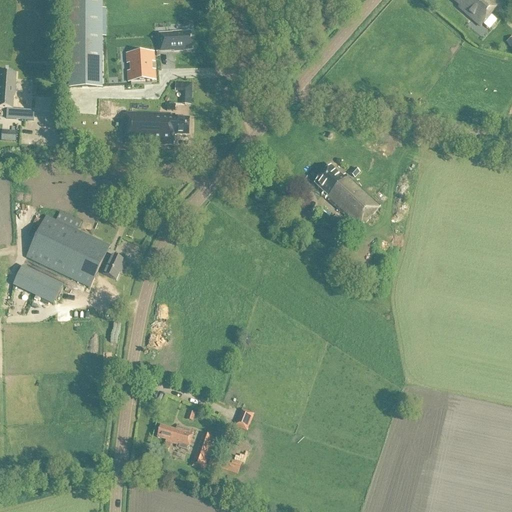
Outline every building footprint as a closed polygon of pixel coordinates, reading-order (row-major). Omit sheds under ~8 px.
[(68,0),(68,89),(103,89),(102,0),(68,0)] [(480,28),(499,6),(492,0),(451,0),(463,10),(462,12),(480,28)] [(182,36),(182,35),(173,35),(173,37),(159,38),(160,52),(174,51),(174,53),(183,53),(183,51),(192,50),(191,36),(182,36)] [(129,84),(156,88),(158,79),(152,78),(154,70),(159,70),(160,61),(132,57),(129,84)] [(16,75),(0,74),(0,110),(7,111),(6,121),(34,123),(34,113),(13,112),(14,99),(15,99),(16,75)] [(195,105),(195,83),(178,83),(178,92),(186,92),(186,105),(195,105)] [(176,114),(176,106),(167,106),(166,114),(176,114)] [(189,137),(189,120),(175,120),(175,117),(126,115),(125,145),(174,147),(174,137),(189,137)] [(17,133),(2,132),(1,143),(16,144),(17,133)] [(365,225),(380,209),(353,183),(347,178),(345,176),(343,179),(331,168),(314,185),(328,198),(327,200),(328,202),(358,231),(364,224),(365,225)] [(360,175),(355,170),(350,176),(355,180),(360,175)] [(129,206),(133,197),(123,192),(119,201),(129,206)] [(107,255),(110,248),(46,218),(26,260),(90,290),(101,267),(107,269),(103,276),(116,282),(125,264),(112,258),(107,255)] [(339,238),(347,229),(335,218),(327,227),(339,238)] [(22,268),(13,288),(10,303),(27,311),(34,297),(53,307),(62,287),(22,268)] [(254,415),(242,410),(235,428),(247,432),(251,422),(254,415)] [(188,451),(194,433),(177,428),(175,432),(160,427),(156,439),(166,442),(165,442),(177,446),(176,448),(188,451)] [(215,438),(203,435),(192,469),(201,472),(202,472),(205,471),(215,438)] [(233,466),(212,459),(209,467),(230,474),(233,466)] [(232,472),(242,475),(245,463),(235,461),(232,472)]
